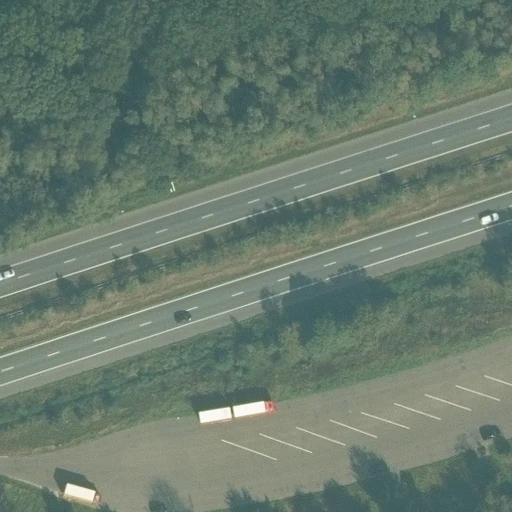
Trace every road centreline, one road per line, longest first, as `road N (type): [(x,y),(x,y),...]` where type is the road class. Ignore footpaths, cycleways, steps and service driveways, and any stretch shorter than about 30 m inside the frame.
road 1 (motorway): [(511,121),(0,289)]
road 2 (motorway): [(0,372),(511,206)]
road 3 (track): [(0,34),(104,41),(321,0)]
